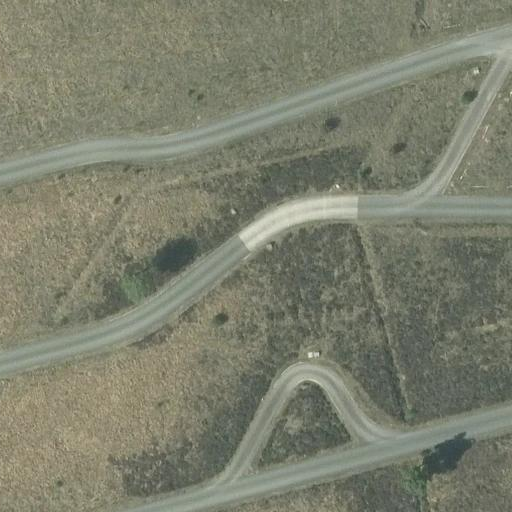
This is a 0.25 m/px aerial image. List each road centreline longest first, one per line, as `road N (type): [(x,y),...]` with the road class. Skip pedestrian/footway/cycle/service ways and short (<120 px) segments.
road 1 (unknown): [(0,347),(162,294),(293,205),(438,193)]
road 2 (unknown): [(220,511),(291,394),(312,388),(335,397),(388,461)]
road 3 (unknown): [(221,511),(388,461)]
road 4 (unknown): [(438,193),(511,64)]
road 5 (unknown): [(388,461),(511,426)]
